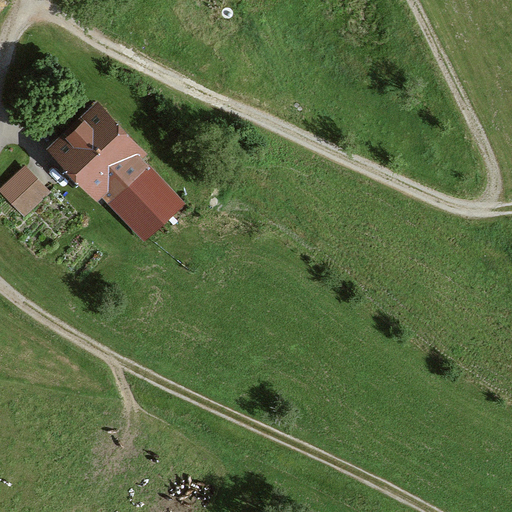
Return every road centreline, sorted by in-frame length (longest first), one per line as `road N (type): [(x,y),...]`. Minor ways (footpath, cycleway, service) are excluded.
road 1 (residential): [(0,65),(17,21),(54,14),(141,64),(436,199),(511,208)]
road 2 (track): [(0,284),(110,355),(430,511)]
road 3 (track): [(411,0),(498,174),(486,209)]
